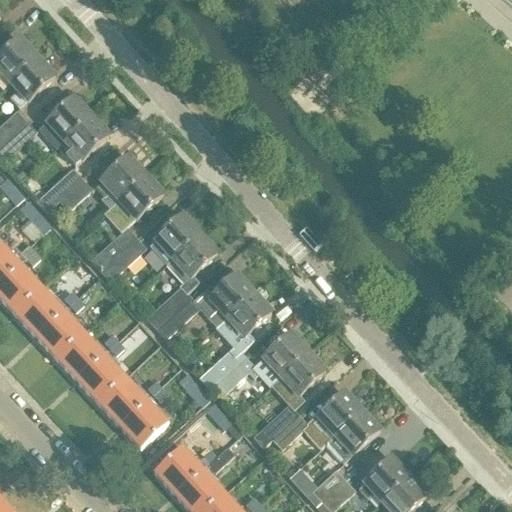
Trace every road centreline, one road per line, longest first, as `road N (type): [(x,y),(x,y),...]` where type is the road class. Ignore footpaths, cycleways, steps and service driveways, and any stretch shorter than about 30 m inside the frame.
road 1 (residential): [(511,486),(68,0)]
road 2 (residential): [(99,511),(0,403)]
